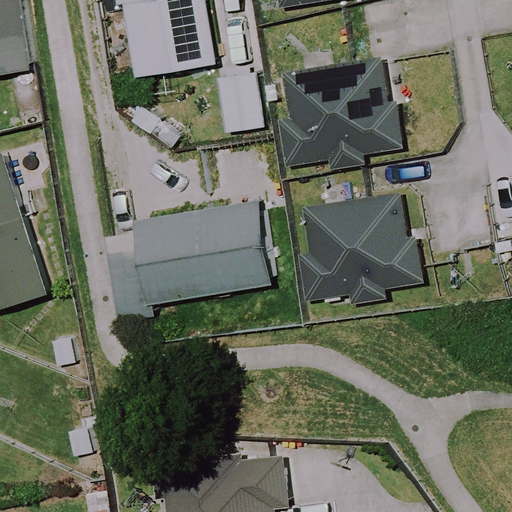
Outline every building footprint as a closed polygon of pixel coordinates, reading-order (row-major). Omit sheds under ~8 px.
[(0,0),(0,75),(34,70),(22,0),(0,0)] [(220,64),(209,0),(124,0),(138,78),(220,64)] [(286,164),(308,161),(326,158),(328,169),(371,163),(369,153),(391,150),(403,148),(397,103),(385,105),(378,56),(295,67),(302,116),(280,119),(286,164)] [(266,128),(258,73),(220,79),(228,134),(266,128)] [(0,310),(50,293),(3,157),(0,157),(0,310)] [(415,297),(402,194),(311,206),(314,228),(299,230),(309,310),(415,297)] [(271,287),(259,206),(140,224),(145,256),(153,305),(271,287)] [(288,511),(288,506),(302,505),(296,447),(257,450),(256,441),(171,449),(176,511),(288,511)]
